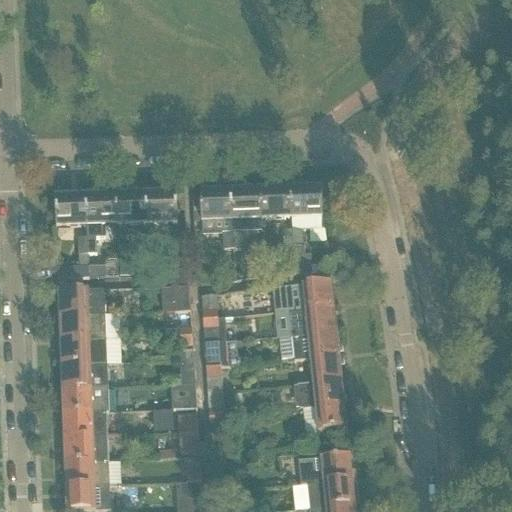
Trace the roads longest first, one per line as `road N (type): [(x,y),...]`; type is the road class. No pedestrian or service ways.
road 1 (residential): [(418,511),(360,164),(323,142),(12,164)]
road 2 (track): [(510,511),(465,240),(462,0)]
road 3 (residential): [(12,164),(25,511)]
road 4 (residential): [(3,0),(12,164)]
